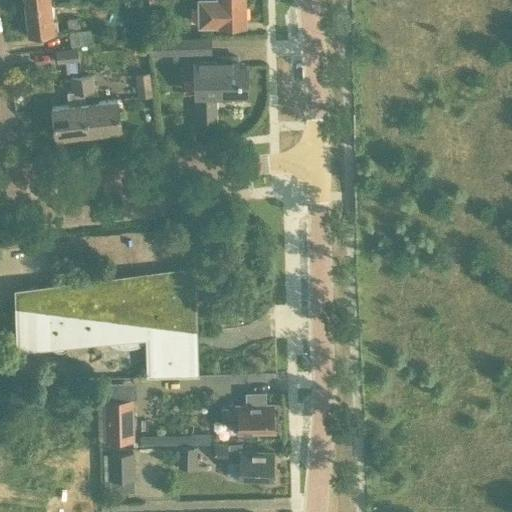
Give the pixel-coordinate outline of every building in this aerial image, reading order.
[(245,23),(244,0),(197,0),(198,24),(245,23)] [(54,31),(51,2),(23,6),(26,34),(54,31)] [(78,16),(66,18),(67,29),(79,28),(78,16)] [(148,37),(148,54),(212,53),(212,36),(148,37)] [(80,71),(77,48),(55,51),(57,62),(64,61),(65,73),(80,71)] [(216,56),(217,61),(180,62),(181,79),(195,78),(197,118),(215,117),(214,92),(247,91),(246,65),(238,65),(238,60),(234,60),(234,56),(216,56)] [(151,95),(148,70),(134,72),(138,96),(151,95)] [(93,76),(82,77),(83,91),(95,90),(93,76)] [(83,91),(82,77),(81,77),(69,79),(71,92),(83,91)] [(97,90),(95,90),(83,91),(88,133),(123,128),(119,99),(98,101),(97,90)] [(83,91),(71,92),(68,92),(69,104),(51,107),(55,137),(83,133),(88,133),(83,91)] [(192,268),(50,285),(17,289),(17,304),(18,348),(50,344),(51,345),(51,346),(52,346),(52,347),(53,347),(53,348),(54,348),(55,348),(55,349),(56,349),(57,349),(58,349),(58,350),(59,350),(60,350),(61,350),(61,349),(62,349),(63,349),(64,349),(65,348),(66,348),(66,347),(67,347),(67,346),(68,346),(68,345),(69,345),(69,344),(70,343),(70,342),(104,338),(104,339),(105,339),(106,340),(107,341),(108,341),(109,342),(110,342),(111,343),(112,343),(113,344),(114,344),(115,344),(116,344),(117,345),(118,345),(119,345),(120,345),(121,345),(122,345),(123,345),(125,345),(126,345),(127,345),(128,345),(129,345),(130,345),(131,344),(132,344),(133,344),(134,343),(135,343),(136,342),(137,342),(138,341),(139,341),(140,340),(141,339),(142,339),(142,338),(143,338),(144,337),(145,336),(145,335),(146,335),(147,334),(147,333),(148,345),(147,345),(147,346),(146,346),(146,347),(146,348),(145,348),(145,349),(145,350),(145,351),(145,352),(145,353),(145,354),(146,354),(146,355),(146,356),(147,356),(147,357),(148,357),(148,358),(148,373),(195,371),(192,268)] [(236,404),(236,405),(221,405),(221,420),(237,420),(237,431),(273,430),(273,427),(276,425),(276,417),(273,416),(273,404),(264,404),(264,392),(246,392),(246,404),(236,404)] [(133,439),(132,399),(105,400),(105,440),(133,439)] [(241,450),(241,442),(214,441),(213,455),(228,455),(228,460),(240,461),(239,478),(272,479),(273,451),(241,450)] [(197,446),(178,445),(178,466),(196,467),(197,446)] [(133,452),(109,452),(110,479),(134,479),(133,452)] [(0,504),(16,504),(15,477),(31,477),(30,459),(0,460),(0,504)]
